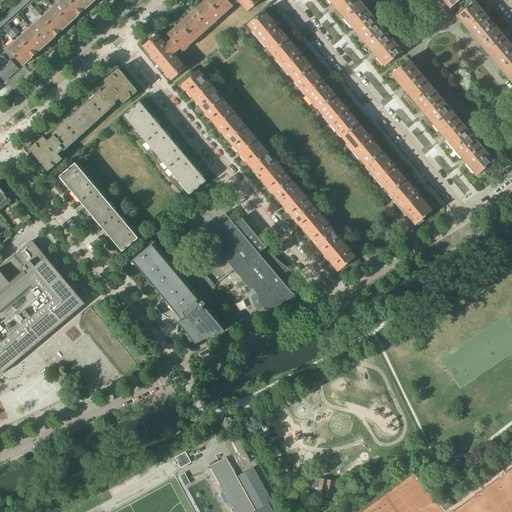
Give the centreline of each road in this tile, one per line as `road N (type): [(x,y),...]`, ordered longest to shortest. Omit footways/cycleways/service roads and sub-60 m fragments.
road 1 (residential): [(118,38),(334,297)]
road 2 (residential): [(0,162),(182,373)]
road 3 (residential): [(464,211),(286,0)]
road 4 (residential): [(182,373),(0,452)]
road 5 (residential): [(182,373),(334,297)]
road 6 (tertiary): [(0,142),(118,38)]
road 7 (residential): [(334,297),(464,211)]
road 8 (tertiary): [(107,26),(0,121)]
